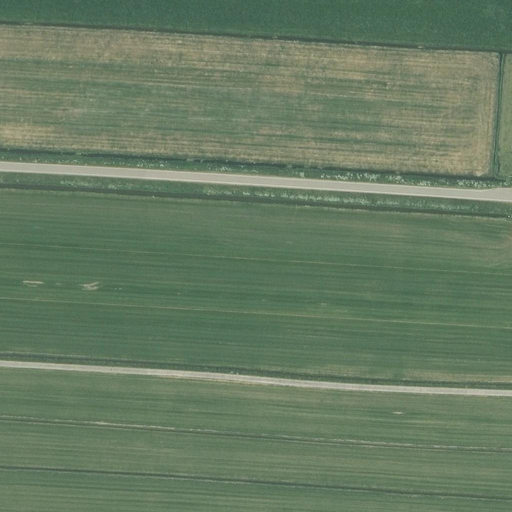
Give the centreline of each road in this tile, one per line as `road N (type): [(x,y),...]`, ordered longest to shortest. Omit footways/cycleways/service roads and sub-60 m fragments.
road 1 (track): [(511,392),(0,363)]
road 2 (unclassified): [(511,197),(0,168)]
